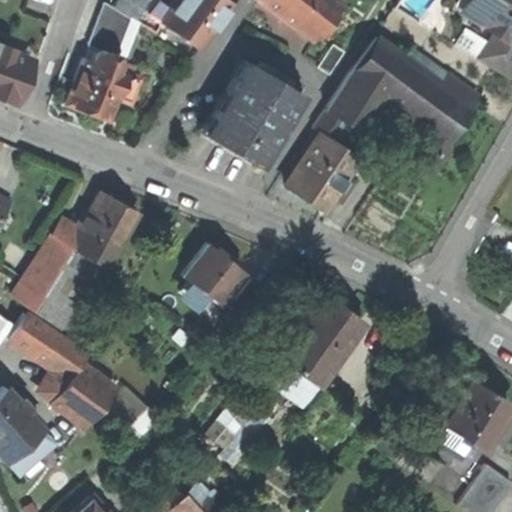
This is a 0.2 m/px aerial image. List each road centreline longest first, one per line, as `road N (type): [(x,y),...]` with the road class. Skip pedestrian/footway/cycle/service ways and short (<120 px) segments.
road 1 (residential): [(27,117),(234,193),(436,290)]
road 2 (residential): [(436,290),(511,166)]
road 3 (residential): [(27,117),(73,0)]
